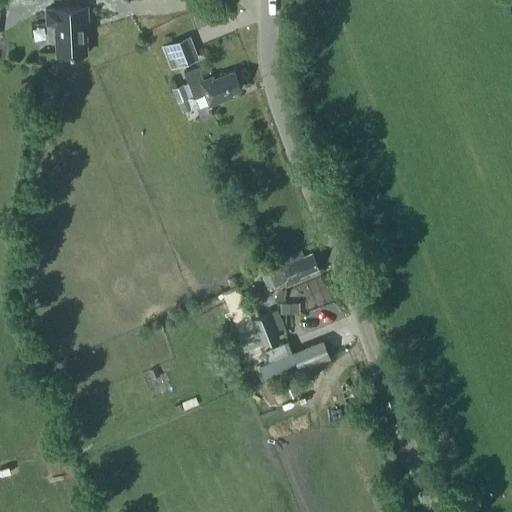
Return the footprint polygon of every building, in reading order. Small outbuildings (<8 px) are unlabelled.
[(86,5),(45,7),(45,21),(47,21),(48,37),(51,41),(54,41),(55,52),(85,51),(84,20),(86,20),(86,5)] [(171,69),(199,57),(190,35),(162,46),(171,69)] [(184,71),(194,98),(201,95),(206,106),(230,97),(228,92),(237,88),(230,71),(210,79),(209,76),(204,78),(198,65),(184,71)] [(190,97),(184,82),(172,87),(177,101),(190,97)] [(269,271),(274,285),(282,281),(284,285),(298,279),(297,276),(316,268),(310,253),(302,257),(300,252),(275,263),(277,268),(269,271)] [(276,337),(265,312),(249,319),(260,344),(276,337)] [(296,366),(326,354),(320,339),(290,351),(296,366)]
